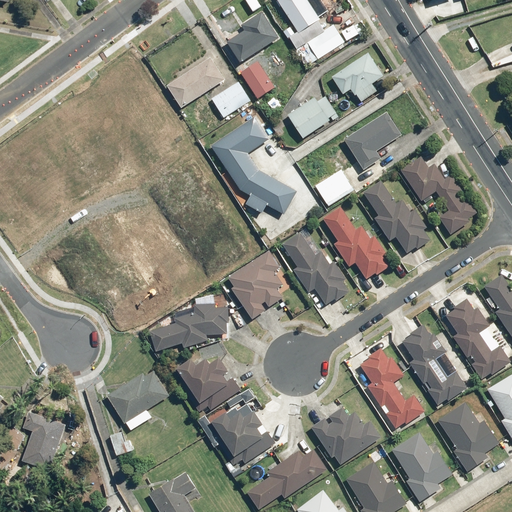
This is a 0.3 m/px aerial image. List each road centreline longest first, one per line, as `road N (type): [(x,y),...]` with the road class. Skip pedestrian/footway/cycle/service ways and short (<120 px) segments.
road 1 (residential): [(295,364),(511,225)]
road 2 (tertiary): [(511,207),(381,0)]
road 3 (residential): [(0,104),(142,0)]
